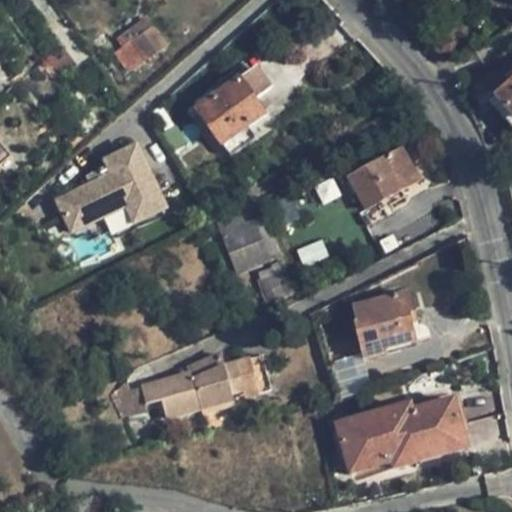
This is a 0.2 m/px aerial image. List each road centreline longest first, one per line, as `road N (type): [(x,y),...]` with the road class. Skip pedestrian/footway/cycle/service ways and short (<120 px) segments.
road 1 (residential): [(350,0),(456,124),(491,227),(511,330)]
road 2 (residential): [(511,484),(384,511)]
